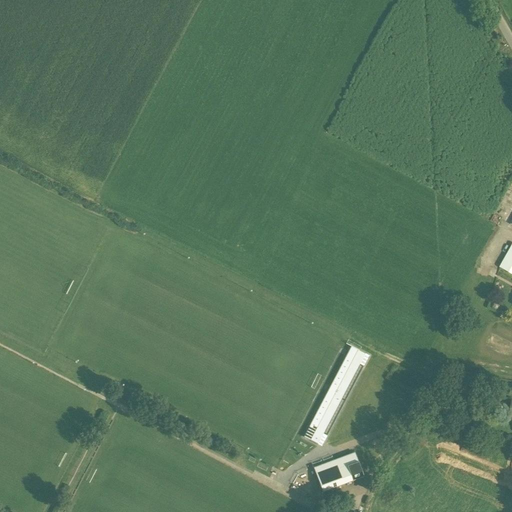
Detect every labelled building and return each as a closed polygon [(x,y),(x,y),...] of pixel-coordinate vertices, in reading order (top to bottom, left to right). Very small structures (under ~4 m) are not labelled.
[(511,275),(511,244),(499,268),(511,275)] [(321,447),(369,356),(351,347),(303,437),(321,447)] [(115,397),(127,403),(132,394),(120,388),(115,397)] [(359,453),(319,469),(328,493),(368,477),(359,453)] [(444,464),(440,474),(456,481),(457,482),(461,472),(460,471),(444,464)] [(440,474),(436,484),(452,491),(453,491),(457,482),(456,481),(440,474)] [(493,506),(502,484),(490,479),(486,488),(485,491),(479,489),(475,498),(481,501),(493,506)] [(436,484),(432,494),(448,501),(449,501),(453,491),(452,491),(436,484)] [(511,487),(502,484),(493,506),(505,511),(508,511),(511,511),(511,502),(509,501),(510,498),(511,494),(511,487)] [(432,494),(428,503),(444,510),(446,511),(449,501),(448,501),(432,494)] [(428,503),(424,511),(445,511),(446,511),(444,510),(428,503)]
